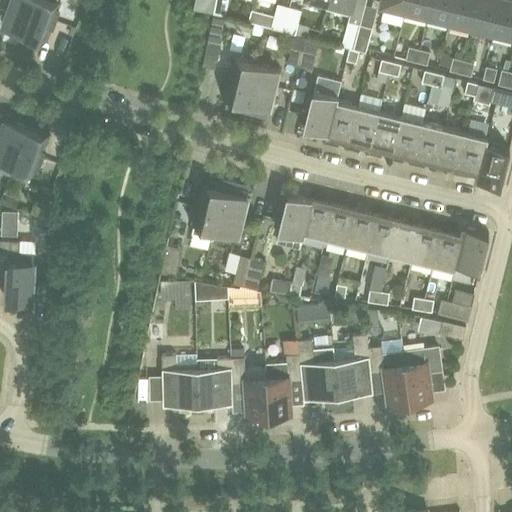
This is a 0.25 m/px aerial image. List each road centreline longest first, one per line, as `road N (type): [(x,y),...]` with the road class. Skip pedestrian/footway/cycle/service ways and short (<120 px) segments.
road 1 (residential): [(511,213),(286,162),(0,72)]
road 2 (unclassified): [(475,435),(233,458),(13,442)]
road 3 (residential): [(475,435),(471,374),(511,227)]
road 4 (residential): [(0,329),(20,344),(13,442)]
